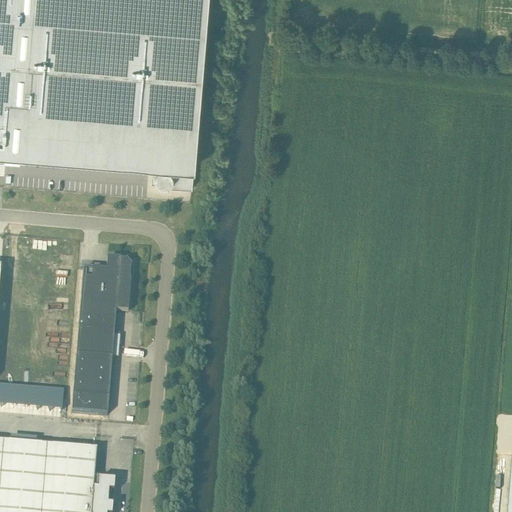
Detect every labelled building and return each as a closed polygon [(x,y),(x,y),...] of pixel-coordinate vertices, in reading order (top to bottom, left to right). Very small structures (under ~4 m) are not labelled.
[(0,0),(0,151),(111,161),(171,166),(171,171),(171,172),(171,173),(172,173),(172,174),(172,175),(172,176),(172,177),(172,178),(171,179),(171,180),(171,181),(170,181),(170,182),(169,186),(191,188),(193,168),(206,0),(0,0)] [(154,175),(154,176),(154,177),(154,178),(154,179),(155,180),(155,181),(156,182),(156,183),(157,183),(158,184),(159,184),(159,185),(160,185),(161,185),(162,185),(163,185),(164,185),(165,185),(166,185),(167,184),(168,184),(168,183),(169,183),(170,182),(170,181),(171,181),(171,180),(171,179),(172,178),(172,177),(172,176),(172,175),(172,174),(172,173),(171,173),(171,172),(171,171),(170,171),(170,170),(169,170),(169,169),(168,169),(168,168),(167,168),(166,167),(165,167),(164,167),(163,167),(162,167),(161,167),(160,167),(159,167),(159,168),(158,168),(157,169),(156,170),(155,170),(155,171),(155,172),(154,172),(154,173),(154,174),(154,175)] [(83,269),(71,413),(107,416),(116,311),(127,312),(130,268),(125,262),(108,260),(107,271),(83,269)] [(0,405),(65,409),(66,388),(0,384),(0,405)] [(94,480),(97,451),(0,442),(0,511),(111,511),(112,507),(111,506),(112,493),(113,494),(114,482),(94,480)]
